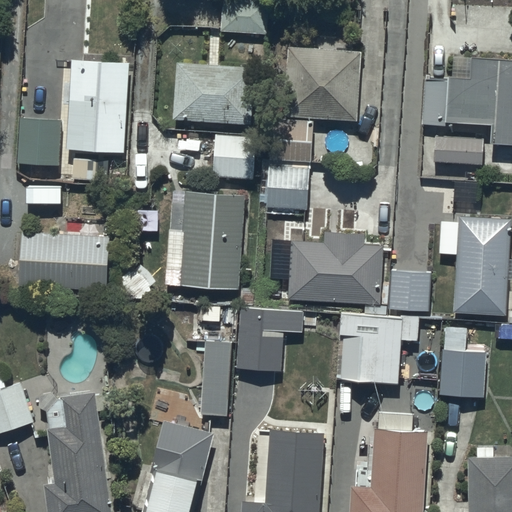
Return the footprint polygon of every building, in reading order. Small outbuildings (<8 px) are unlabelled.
[(222,0),(221,31),(267,34),(269,0),(222,0)] [(358,121),(362,51),(335,50),(336,36),(319,35),(318,49),(289,47),(285,117),(358,121)] [(60,102),(63,58),(33,57),(31,101),(60,102)] [(491,144),(511,144),(511,60),(472,57),(470,78),(449,77),(448,79),(425,78),(422,126),(444,127),(445,123),(493,126),(491,144)] [(131,63),(72,60),(67,149),(126,152),(131,63)] [(178,62),(173,119),(251,125),(255,68),(178,62)] [(311,162),(314,120),(272,117),(271,141),(277,141),(276,160),(311,162)] [(257,136),(216,133),(213,177),(254,179),(257,136)] [(484,137),(435,136),(434,163),(483,166),(484,137)] [(104,158),(73,156),(72,185),(102,187),(104,158)] [(308,209),(309,168),(269,166),(267,208),(308,209)] [(185,232),(181,285),(240,289),(246,197),(218,195),(219,190),(209,189),(209,194),(186,192),(185,203),(172,202),(170,231),(185,232)] [(507,314),(511,219),(460,218),(460,221),(442,221),(441,254),(456,254),(455,313),(507,314)] [(23,229),(19,284),(109,291),(113,235),(23,229)] [(294,241),(291,299),(381,303),(383,246),(367,245),(367,234),(326,233),(325,243),(294,241)] [(431,270),(393,268),(391,309),(429,311),(431,270)] [(240,308),(237,367),(282,369),(284,331),(304,333),(305,312),(240,308)] [(422,316),(342,313),(340,380),(401,382),(402,339),(421,340),(422,316)] [(469,328),(445,326),(440,395),(485,399),(488,352),(467,350),(469,328)] [(234,343),(206,341),(201,415),(229,417),(234,343)] [(0,433),(34,421),(21,382),(7,387),(0,366),(0,433)] [(62,400),(57,400),(48,411),(51,429),(48,429),(55,476),(48,477),(49,484),(45,485),(48,511),(113,511),(97,393),(62,397),(62,400)] [(379,427),(375,427),(371,489),(351,487),(350,511),(422,511),(427,433),(415,432),(416,415),(379,413),(379,427)] [(195,511),(216,433),(164,420),(153,462),(161,465),(148,511),(195,511)] [(319,511),(324,433),(271,430),(266,503),(243,502),(242,511),(319,511)] [(478,456),(469,456),(468,511),(511,511),(511,454),(496,455),(496,445),(478,445),(478,456)]
